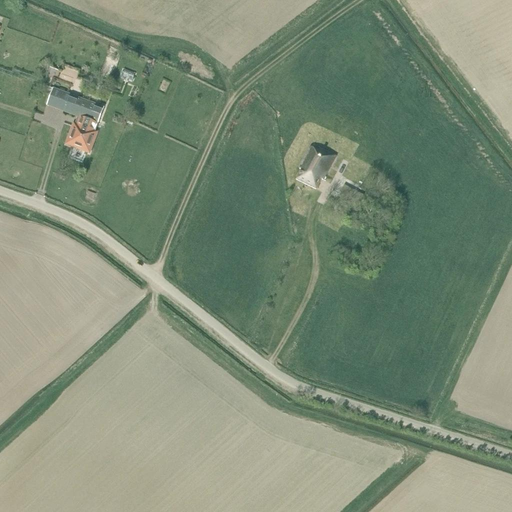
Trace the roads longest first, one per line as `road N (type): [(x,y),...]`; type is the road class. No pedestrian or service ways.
road 1 (unclassified): [(511,453),(299,386),(92,227),(0,189)]
road 2 (track): [(358,0),(233,94),(151,273)]
